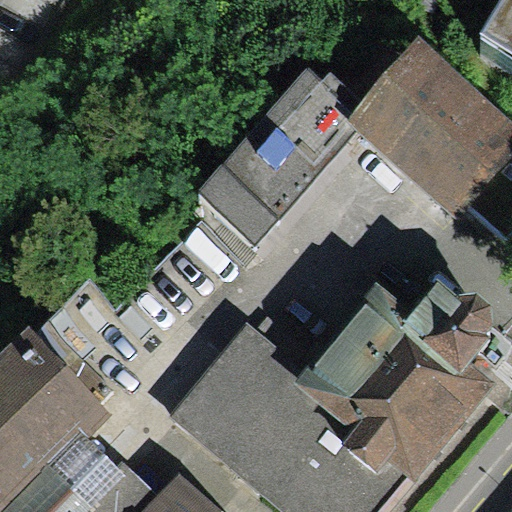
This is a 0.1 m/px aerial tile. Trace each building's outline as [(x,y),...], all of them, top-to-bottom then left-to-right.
[(511,12),(484,57),(511,74),(511,12)] [(511,134),(419,49),(357,121),(348,131),(355,137),(457,226),(471,212),(505,245),(511,237),(511,134)] [(201,204),(257,252),(355,137),(348,131),(357,121),(307,79),(201,204)] [(428,311),(398,347),(367,322),(314,387),(371,434),(356,452),(395,484),(414,499),(486,411),(462,391),(488,359),(428,311)] [(246,332),(170,425),(277,511),(372,511),(395,484),(356,452),(371,434),(314,387),(246,332)] [(29,341),(0,370),(0,511),(210,511),(179,482),(150,511),(96,511),(125,483),(103,464),(128,439),(29,341)]
